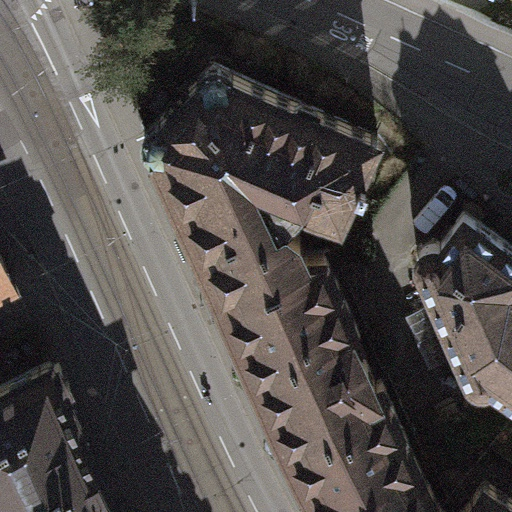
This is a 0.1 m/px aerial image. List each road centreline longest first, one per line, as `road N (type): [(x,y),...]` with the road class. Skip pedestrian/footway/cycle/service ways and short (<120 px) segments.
road 1 (secondary): [(0,30),(224,511)]
road 2 (secondary): [(511,92),(306,0)]
